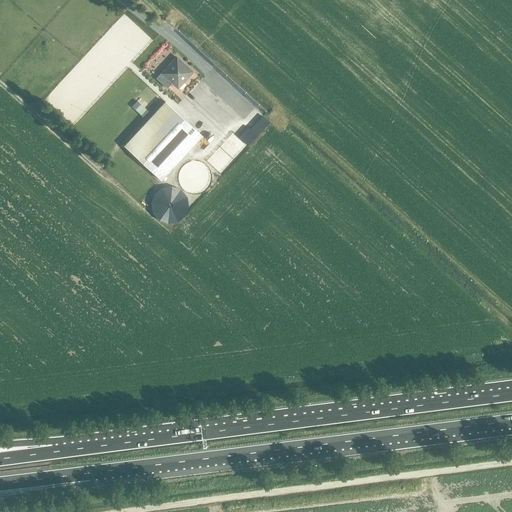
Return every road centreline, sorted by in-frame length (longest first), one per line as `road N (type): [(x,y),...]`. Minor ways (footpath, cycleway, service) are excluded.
road 1 (motorway): [(511,394),(54,451)]
road 2 (motorway): [(91,474),(511,422)]
road 3 (track): [(125,511),(511,463)]
